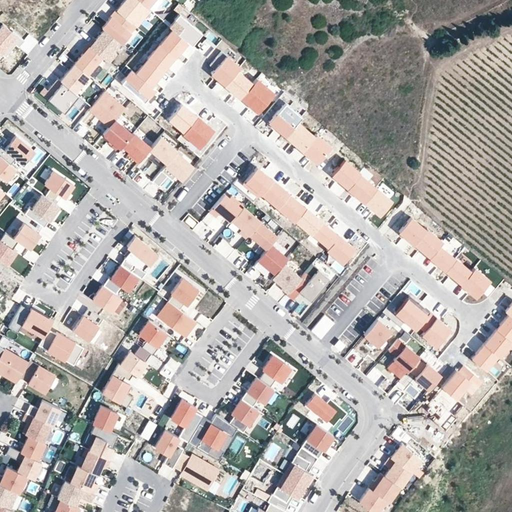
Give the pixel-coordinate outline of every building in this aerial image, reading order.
[(139,0),(123,0),(116,9),(135,25),(150,8),(146,5),(139,0)] [(119,41),(121,42),(135,25),(116,9),(101,26),(104,28),(119,41)] [(172,28),(135,72),(150,84),(186,41),(189,44),(200,31),(179,13),(169,25),(172,28)] [(3,23),(0,25),(0,51),(4,54),(14,42),(17,45),(22,40),(3,23)] [(119,41),(104,28),(95,38),(93,36),(87,43),(101,55),(109,61),(116,53),(112,49),(119,41)] [(83,51),(74,62),(86,72),(101,55),(87,43),(81,49),(83,51)] [(240,66),(224,52),(209,68),(225,82),(240,66)] [(86,72),(74,62),(60,79),(73,90),(88,73),(86,72)] [(256,81),(240,67),(226,83),(242,97),(256,81)] [(143,101),(154,88),(150,84),(135,72),(132,69),(121,82),(143,101)] [(73,90),(60,79),(57,77),(47,90),(43,87),(39,91),(47,97),(46,98),(62,112),(78,94),(73,90)] [(272,93),(257,80),(242,97),(256,110),(272,93)] [(124,107),(104,90),(89,108),(109,125),(114,118),(124,107)] [(196,114),(181,102),(167,119),(182,131),(196,114)] [(298,116),(282,102),(267,119),(283,133),(298,116)] [(212,127),(196,114),(182,131),(181,133),(197,146),(212,127)] [(109,125),(102,132),(113,141),(111,144),(117,149),(132,132),(114,118),(109,125)] [(329,146),(300,122),(289,136),(318,160),(329,146)] [(117,149),(117,150),(123,156),(127,152),(137,161),(148,147),(150,146),(133,131),(132,132),(117,149)] [(178,147),(160,134),(150,146),(148,147),(166,162),(175,150),(178,147)] [(1,144),(0,145),(0,154),(10,163),(15,157),(22,163),(33,150),(15,135),(4,147),(1,144)] [(166,162),(152,179),(158,184),(170,169),(181,178),(192,165),(175,150),(166,162)] [(10,163),(0,154),(0,175),(4,179),(15,167),(10,163)] [(358,172),(342,159),(331,172),(347,186),(358,172)] [(273,179),(256,166),(244,180),(261,194),(273,179)] [(138,169),(131,178),(143,188),(151,178),(138,169)] [(45,195),(56,203),(61,195),(64,196),(72,184),(53,170),(44,182),(50,187),(45,195)] [(376,187),(360,174),(348,187),(364,201),(376,187)] [(290,193),(273,179),(261,194),(278,208),(290,193)] [(395,202),(379,189),(366,204),(382,217),(395,202)] [(223,192),(209,209),(215,214),(219,210),(230,220),(232,217),(242,204),(231,195),(229,197),(223,192)] [(45,195),(42,193),(32,207),(29,205),(24,213),(44,226),(59,205),(56,203),(45,195)] [(306,207),(290,193),(278,208),(294,221),(306,207)] [(240,230),(246,235),(249,232),(259,219),(260,219),(242,204),(232,217),(243,227),(240,230)] [(306,207),(294,221),(311,235),(323,220),(306,207)] [(259,219),(249,232),(267,246),(277,234),(259,219)] [(326,247),(338,233),(323,220),(311,235),(326,247)] [(429,233),(416,221),(405,232),(419,244),(429,233)] [(23,222),(12,236),(18,240),(29,248),(39,233),(23,222)] [(338,233),(326,247),(325,248),(341,261),(354,245),(338,233)] [(12,236),(10,235),(5,242),(1,240),(0,242),(0,259),(6,264),(16,250),(12,248),(18,240),(12,236)] [(131,249),(120,263),(137,275),(142,278),(147,271),(144,268),(157,251),(134,235),(126,245),(131,249)] [(430,255),(445,268),(455,255),(440,243),(430,255)] [(272,275),(283,261),(267,246),(253,263),(270,277),(272,275)] [(446,269),(461,281),(471,269),(456,256),(446,269)] [(282,286),(288,291),(301,276),(283,261),(272,275),(283,284),(282,286)] [(288,291),(287,292),(293,297),(302,286),(306,290),(304,293),(311,299),(330,276),(312,262),(301,276),(288,291)] [(137,275),(120,263),(110,277),(108,275),(102,284),(115,292),(120,284),(127,288),(137,275)] [(461,281),(477,294),(489,280),(474,267),(461,281)] [(173,293),(168,299),(183,310),(188,303),(186,302),(197,287),(182,276),(171,291),(173,293)] [(115,292),(102,284),(93,298),(110,310),(120,296),(115,292)] [(432,316),(407,296),(394,312),(420,332),(432,316)] [(196,320),(183,310),(168,299),(158,314),(186,334),(196,320)] [(19,303),(8,325),(17,330),(22,321),(43,333),(47,327),(53,316),(31,304),(28,308),(19,303)] [(87,339),(103,317),(88,307),(72,329),(87,339)] [(511,316),(509,313),(497,326),(510,338),(511,335),(511,316)] [(450,330),(432,316),(420,332),(438,346),(450,330)] [(391,329),(377,317),(364,333),(377,344),(391,329)] [(147,338),(141,346),(151,353),(152,354),(158,346),(156,345),(166,331),(149,319),(139,332),(147,338)] [(497,326),(483,342),(496,354),(498,356),(511,340),(511,339),(510,338),(497,326)] [(56,332),(47,327),(43,333),(38,343),(73,363),(83,346),(57,331),(56,332)] [(393,358),(407,370),(408,368),(417,358),(419,355),(397,337),(388,348),(396,355),(393,358)] [(483,342),(470,356),(484,368),(496,354),(483,342)] [(0,372),(16,382),(19,376),(29,360),(0,343),(0,372)] [(151,353),(141,346),(140,345),(134,353),(130,350),(120,363),(133,373),(136,375),(146,362),(145,361),(151,353)] [(264,368),(258,376),(269,384),(274,375),(280,379),(290,365),(272,352),(262,367),(264,368)] [(171,354),(159,370),(170,379),(182,363),(171,354)] [(417,358),(408,368),(417,375),(415,377),(428,388),(441,374),(427,362),(425,365),(417,358)] [(29,360),(19,376),(44,391),(46,386),(52,376),(54,373),(29,359),(29,360)] [(480,378),(461,362),(441,386),(442,386),(454,396),(463,385),(470,391),(480,378)] [(133,373),(120,363),(102,391),(124,404),(130,397),(122,391),(128,383),(122,379),(120,377),(122,374),(124,376),(128,379),(133,373)] [(269,384),(258,376),(256,375),(241,397),(251,404),(257,396),(262,400),(272,386),(269,384)] [(52,376),(46,386),(53,390),(59,379),(52,376)] [(454,396),(442,386),(427,404),(431,407),(428,410),(431,412),(434,415),(431,419),(446,431),(457,418),(452,415),(462,403),(454,396)] [(324,402),(310,392),(304,401),(323,415),(321,418),(335,428),(346,413),(326,398),(324,402)] [(257,407),(251,404),(241,397),(236,403),(239,406),(228,422),(241,430),(257,407)] [(194,406),(181,398),(170,417),(184,424),(194,406)] [(29,405),(26,412),(50,423),(51,424),(59,407),(42,399),(37,409),(29,405)] [(96,424),(110,431),(118,413),(102,405),(93,423),(96,424)] [(42,440),(50,423),(26,412),(22,419),(27,421),(29,422),(25,432),(28,434),(42,440)] [(214,444),(229,422),(215,412),(207,426),(198,421),(187,441),(202,450),(209,440),(214,444)] [(211,420),(202,415),(198,421),(207,426),(211,420)] [(235,426),(229,422),(214,444),(209,440),(202,450),(214,456),(235,426)] [(332,433),(316,422),(301,448),(316,457),(332,433)] [(97,436),(90,450),(111,459),(112,460),(116,452),(113,451),(120,435),(110,431),(96,424),(92,433),(97,436)] [(163,462),(172,467),(181,451),(183,447),(175,443),(179,436),(165,428),(155,445),(168,453),(163,462)] [(42,440),(28,434),(20,451),(37,459),(45,442),(42,440)] [(400,440),(389,454),(409,469),(410,470),(417,461),(416,459),(412,457),(416,452),(417,450),(405,440),(404,443),(400,440)] [(20,451),(9,446),(5,453),(21,461),(17,470),(26,475),(33,478),(41,461),(37,459),(20,451)] [(86,457),(82,466),(91,471),(99,474),(103,464),(107,466),(111,459),(90,450),(87,448),(84,455),(86,457)] [(301,448),(285,473),(305,485),(312,472),(308,470),(316,457),(301,448)] [(190,456),(181,451),(172,467),(170,470),(196,485),(209,463),(191,453),(190,456)] [(398,484),(409,469),(389,454),(384,461),(389,465),(383,473),(397,483),(398,484)] [(0,473),(0,482),(18,492),(26,475),(17,470),(7,465),(2,475),(0,473)] [(79,465),(71,482),(78,485),(90,491),(94,483),(87,480),(91,471),(82,466),(79,465)] [(397,483),(383,473),(379,470),(373,478),(372,477),(367,484),(384,497),(386,498),(397,483)] [(285,473),(269,501),(283,509),(291,494),(298,498),(305,485),(285,473)] [(57,496),(60,498),(70,502),(74,493),(78,485),(71,482),(64,479),(57,496)] [(18,492),(0,482),(0,503),(10,508),(18,492)] [(384,497),(367,484),(357,498),(374,510),(384,497)] [(90,491),(78,485),(74,493),(86,498),(90,491)] [(60,498),(53,511),(71,511),(75,504),(70,502),(60,498)] [(255,511),(281,511),(283,509),(269,501),(265,510),(258,507),(255,511)] [(10,508),(0,503),(0,511),(13,511),(14,510),(10,508)]
